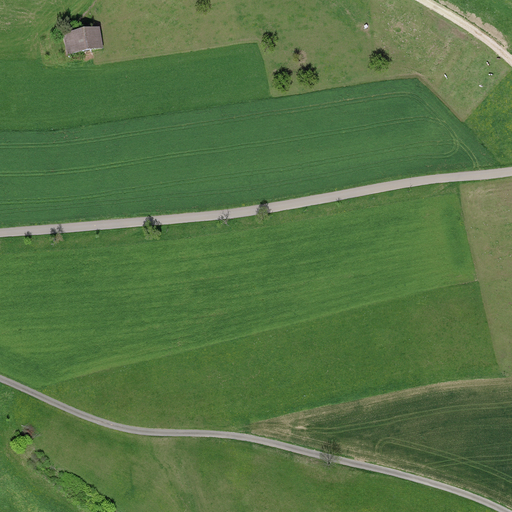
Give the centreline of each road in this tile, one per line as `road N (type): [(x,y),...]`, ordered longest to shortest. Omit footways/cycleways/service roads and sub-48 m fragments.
road 1 (track): [(0,379),(110,425),(258,439),(457,490),(508,511)]
road 2 (tertiary): [(511,171),(266,208),(0,233)]
